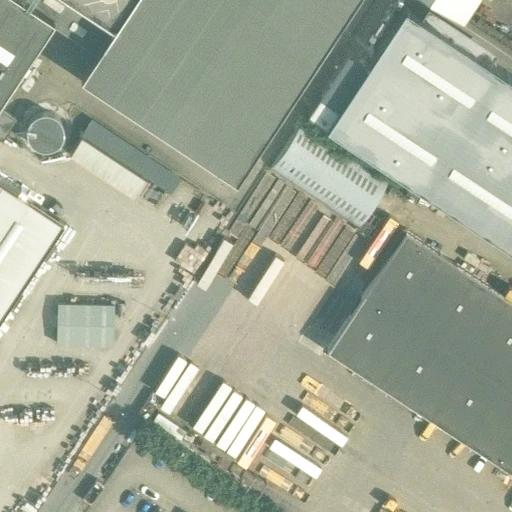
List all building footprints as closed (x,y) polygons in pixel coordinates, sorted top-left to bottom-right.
[(0,0),(0,137),(2,139),(16,118),(0,107),(0,94),(53,15),(29,0),(0,0)] [(29,0),(53,15),(97,45),(79,72),(234,175),(350,0),(29,0)] [(435,0),(461,17),(471,0),(435,0)] [(324,122),(511,246),(511,245),(511,74),(403,2),(324,122)] [(54,106),(31,129),(53,151),(77,127),(54,106)] [(268,168),(355,227),(390,177),(303,117),(268,168)] [(79,152),(148,188),(154,177),(177,189),(187,170),(95,121),(79,152)] [(0,315),(63,221),(0,178),(0,315)] [(511,384),(511,299),(405,228),(365,288),(511,384)] [(511,384),(365,288),(326,347),(511,469),(511,384)] [(63,299),(62,341),(118,342),(119,300),(63,299)] [(146,405),(177,423),(182,415),(168,407),(173,399),(176,401),(190,376),(186,373),(190,365),(175,356),(146,405)] [(266,451),(266,418),(208,418),(208,452),(266,451)]
